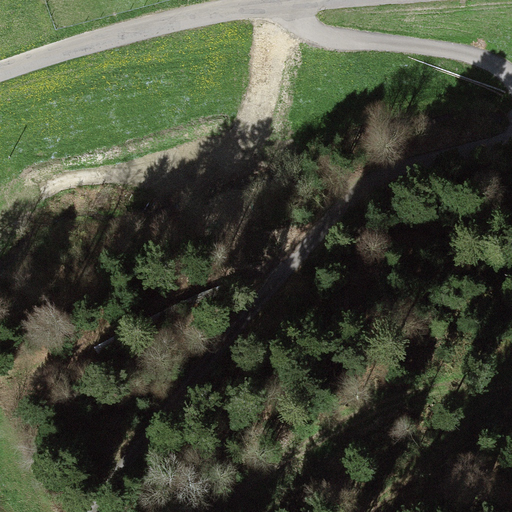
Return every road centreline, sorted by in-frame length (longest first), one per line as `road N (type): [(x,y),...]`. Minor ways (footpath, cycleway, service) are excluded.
road 1 (unclassified): [(511,135),(394,168),(342,204),(217,345),(92,511)]
road 2 (track): [(511,370),(384,398),(325,427),(209,511)]
road 3 (unclassified): [(0,72),(176,20),(281,2)]
road 4 (unclassified): [(281,2),(307,29),(466,53),(511,75)]
